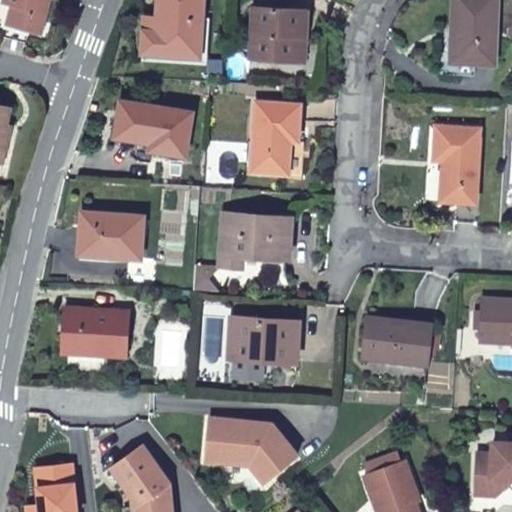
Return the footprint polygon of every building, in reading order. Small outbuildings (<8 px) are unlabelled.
[(8,26),(29,32),(32,19),(45,23),(50,0),(5,0),(5,4),(13,7),(8,26)] [(201,56),(203,0),(160,0),(160,21),(146,20),(144,53),(201,56)] [(461,28),(460,62),(495,64),(498,0),(455,0),(454,28),(461,28)] [(301,38),(307,38),(309,11),(254,7),(251,59),(299,63),(301,38)] [(32,19),(29,32),(41,36),(45,23),(32,19)] [(452,62),(460,62),(461,28),(454,28),(452,62)] [(193,114),(123,102),(117,137),(140,140),(137,160),(150,163),(152,150),(186,156),(193,114)] [(298,142),(300,107),(258,104),(253,172),(289,174),(291,141),(298,142)] [(0,154),(5,155),(11,133),(6,131),(11,110),(0,107),(0,154)] [(478,204),(481,130),(437,127),(434,161),(444,162),(442,201),(478,204)] [(144,218),(84,213),(81,255),(141,259),(144,218)] [(292,218),(226,213),(222,267),(245,268),(245,255),(290,258),(292,218)] [(511,302),(484,300),(481,341),(511,343),(511,302)] [(131,313),(68,308),(65,353),(129,357),(131,313)] [(300,323),(233,318),(231,359),(298,364),(300,323)] [(369,319),(365,353),(390,356),(390,361),(429,365),(433,326),(369,319)] [(390,356),(365,353),(364,359),(390,361),(390,356)] [(204,462),(243,466),(249,461),(253,466),(252,471),(263,484),(297,455),(272,425),(208,419),(204,462)] [(511,480),(511,479),(511,443),(491,443),(490,454),(475,454),(473,495),(493,496),(511,480)] [(170,511),(168,484),(142,447),(110,469),(136,506),(132,508),(132,511),(170,511)] [(363,467),(366,476),(397,465),(394,456),(363,467)] [(38,511),(75,511),(70,464),(34,468),(38,506),(39,511),(38,511)] [(361,478),(373,511),(415,511),(413,503),(415,502),(402,464),(397,465),(366,476),(361,478)]
